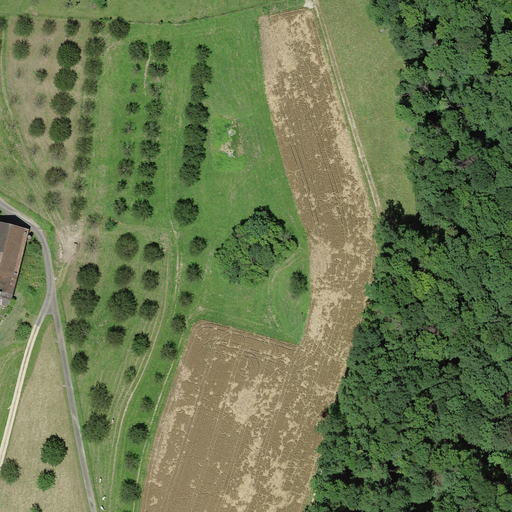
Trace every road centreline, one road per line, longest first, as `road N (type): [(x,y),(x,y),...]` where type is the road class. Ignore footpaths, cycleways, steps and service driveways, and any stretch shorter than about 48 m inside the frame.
road 1 (track): [(300,511),(371,221),(313,5)]
road 2 (track): [(55,315),(94,511)]
road 3 (track): [(51,295),(35,325),(0,455)]
road 4 (track): [(55,315),(41,234),(0,200)]
